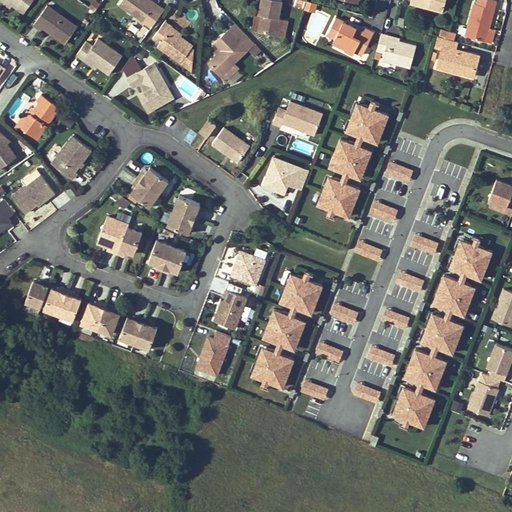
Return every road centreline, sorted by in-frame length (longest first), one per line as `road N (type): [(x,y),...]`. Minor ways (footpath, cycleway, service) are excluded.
road 1 (residential): [(233,197),(207,283),(194,297),(173,299),(59,254),(60,223),(101,186),(133,130)]
road 2 (residential): [(335,408),(435,146),(446,132),(468,128),(511,143)]
road 3 (residential): [(0,30),(133,130)]
road 4 (residential): [(133,130),(172,145),(230,185),(233,197)]
